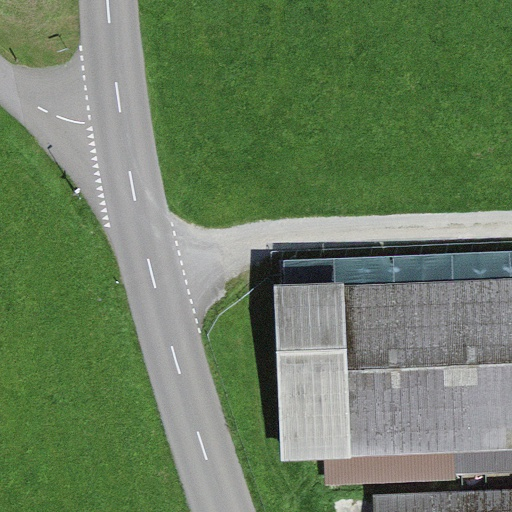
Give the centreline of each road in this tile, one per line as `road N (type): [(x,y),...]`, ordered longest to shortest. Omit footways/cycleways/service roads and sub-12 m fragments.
road 1 (tertiary): [(224,511),(153,278),(123,123)]
road 2 (track): [(511,235),(276,246),(153,278)]
road 3 (unclassified): [(123,123),(65,121),(0,79)]
road 4 (tertiary): [(123,123),(109,0)]
